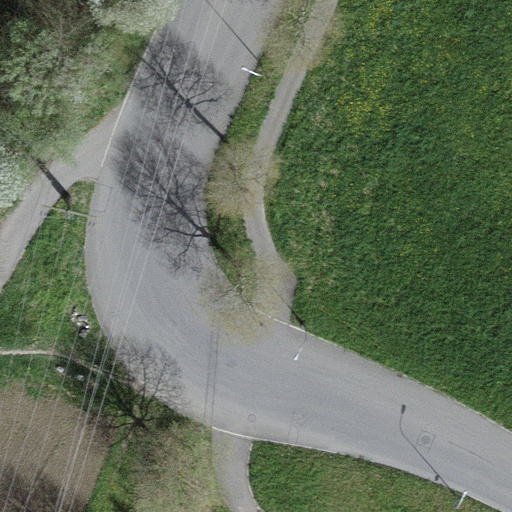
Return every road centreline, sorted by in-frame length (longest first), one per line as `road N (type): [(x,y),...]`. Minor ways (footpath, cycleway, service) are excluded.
road 1 (residential): [(256,0),(168,172),(160,294),(197,344),(246,383),(405,427),(511,484)]
road 2 (track): [(168,172),(77,162),(0,261)]
